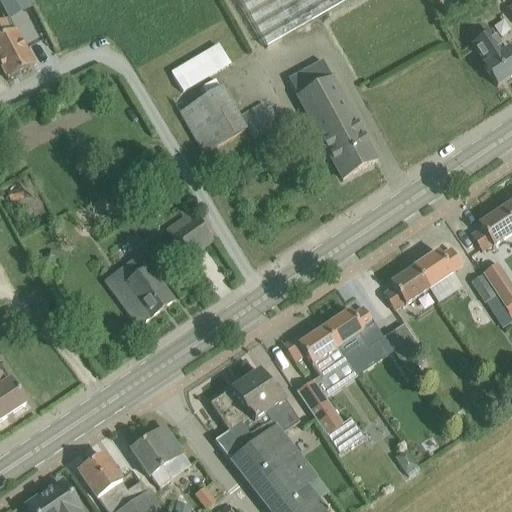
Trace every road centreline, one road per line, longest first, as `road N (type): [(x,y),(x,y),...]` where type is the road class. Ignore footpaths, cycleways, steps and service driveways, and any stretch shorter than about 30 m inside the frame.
road 1 (unclassified): [(260,299),(122,82),(100,60),(72,60),(0,92)]
road 2 (secondary): [(260,299),(511,130)]
road 3 (secondary): [(0,472),(144,376)]
road 4 (unclassified): [(251,511),(144,376)]
road 5 (secondary): [(144,376),(260,299)]
